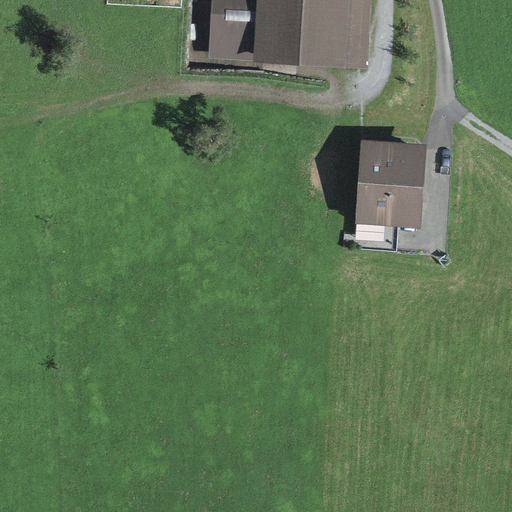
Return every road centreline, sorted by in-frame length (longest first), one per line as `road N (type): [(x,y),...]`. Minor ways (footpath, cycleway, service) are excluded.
road 1 (track): [(387,0),(384,61),(370,93),(333,102),(218,89)]
road 2 (track): [(436,0),(446,105),(435,239)]
